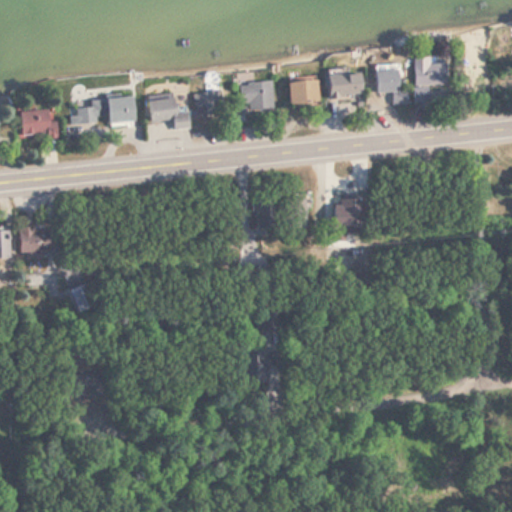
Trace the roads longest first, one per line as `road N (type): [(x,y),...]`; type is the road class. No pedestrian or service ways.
road 1 (primary): [(0,182),(511,127)]
road 2 (residential): [(497,357),(216,394)]
road 3 (residential): [(498,129),(497,357),(511,397)]
